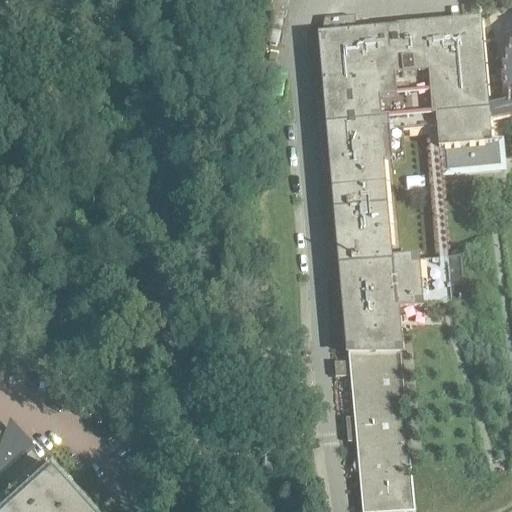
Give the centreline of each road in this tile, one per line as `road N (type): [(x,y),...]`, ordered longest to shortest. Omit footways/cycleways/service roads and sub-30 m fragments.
road 1 (unclassified): [(165,336),(164,184),(178,63),(195,0)]
road 2 (unclassified): [(220,511),(165,336)]
road 3 (unclassified): [(165,336),(0,316)]
